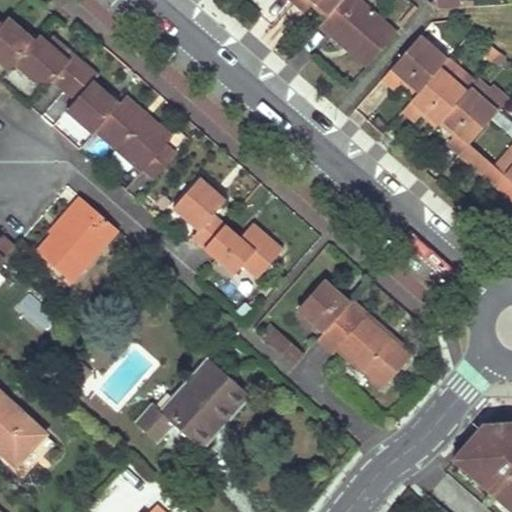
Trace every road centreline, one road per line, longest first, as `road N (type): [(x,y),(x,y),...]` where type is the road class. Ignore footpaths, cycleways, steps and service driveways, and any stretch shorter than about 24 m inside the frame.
road 1 (tertiary): [(489,302),(144,0)]
road 2 (residential): [(0,161),(67,161),(185,265)]
road 3 (secondary): [(492,354),(398,457)]
road 4 (residential): [(290,373),(398,457)]
